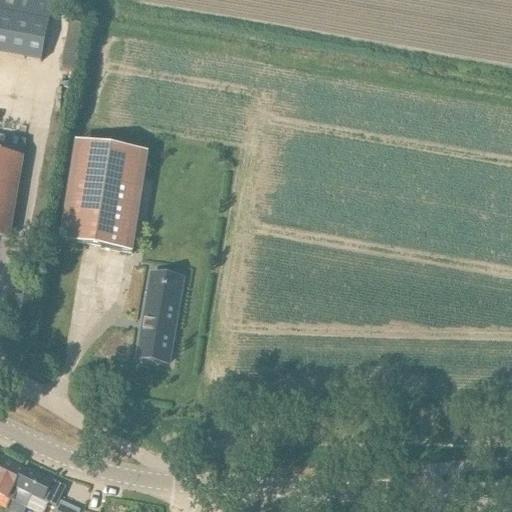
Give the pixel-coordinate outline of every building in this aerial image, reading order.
[(0,0),(0,55),(41,63),(52,2),(41,0),(0,0)] [(82,22),(69,20),(68,24),(61,66),(73,68),(82,22)] [(26,142),(0,137),(0,239),(9,241),(23,158),(26,142)] [(75,142),(59,244),(82,248),(132,255),(144,179),(148,153),(75,142)] [(150,274),(135,360),(170,366),(184,279),(150,274)] [(20,297),(15,296),(10,322),(27,325),(32,299),(20,297)] [(3,458),(0,465),(0,508),(5,511),(9,503),(9,502),(10,500),(16,489),(13,487),(22,468),(3,458)] [(9,502),(9,503),(11,503),(25,509),(31,511),(43,511),(47,505),(43,503),(43,502),(52,482),(22,468),(13,487),(16,489),(10,500),(9,502)] [(58,501),(53,511),(71,511),(73,509),(58,501)]
